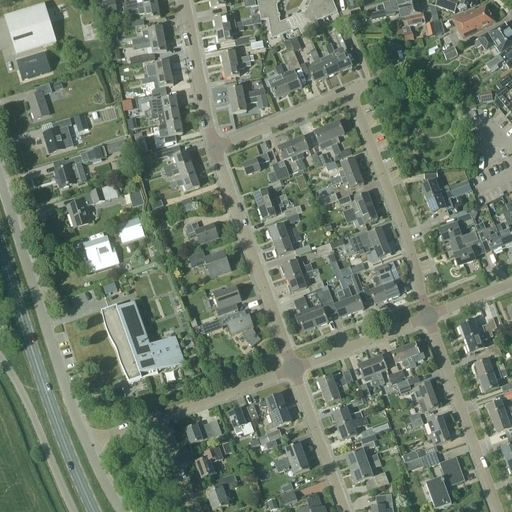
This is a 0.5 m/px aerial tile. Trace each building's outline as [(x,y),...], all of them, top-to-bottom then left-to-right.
[(142,0),(143,4),(137,5),(136,2),(123,5),(124,13),(158,7),(156,0),(142,0)] [(209,0),(212,10),(226,7),(224,1),(227,0),(209,0)] [(245,8),(256,6),(254,0),(251,0),(244,2),(245,8)] [(277,6),(280,0),(262,0),(263,1),(257,2),(259,10),(277,7),(277,6)] [(311,0),(311,1),(322,6),(327,18),(338,13),(331,0),(311,0)] [(359,6),(357,0),(347,0),(350,9),(359,6)] [(456,0),(437,0),(435,8),(450,13),(455,15),(456,11),(460,1),(458,0),(456,0)] [(460,1),(456,11),(460,12),(464,11),(465,9),(467,10),(468,7),(471,8),(472,6),(474,7),(476,0),(458,0),(460,1)] [(115,1),(102,3),(105,16),(117,14),(115,1)] [(311,31),(319,27),(317,22),(327,18),(322,6),(311,1),(304,14),(304,13),(303,13),(311,31)] [(419,7),(418,2),(398,7),(384,10),(386,18),(396,15),(395,13),(399,12),(400,19),(421,14),(420,11),(421,10),(420,7),(419,7)] [(44,6),(5,18),(8,28),(17,56),(19,56),(40,49),(56,44),(50,24),(45,9),(44,6)] [(462,40),(496,24),(486,6),(475,11),(474,9),(450,18),(462,40)] [(158,7),(124,13),(125,17),(139,15),(139,16),(145,15),(146,21),(160,19),(158,7)] [(280,23),(278,13),(277,7),(259,10),(260,19),(261,21),(268,20),(272,40),(282,35),(280,23)] [(436,9),(430,7),(432,18),(438,17),(436,9)] [(374,13),(371,14),(372,21),(375,20),(386,18),(384,10),(374,13)] [(303,13),(280,23),(282,35),(298,29),(301,35),(311,31),(303,13)] [(410,28),(425,24),(423,14),(402,19),(404,28),(402,28),(402,29),(404,36),(405,43),(414,41),(412,33),(411,33),(410,28)] [(243,27),(242,23),(235,25),(235,23),(229,25),(228,18),(214,21),(216,33),(243,28),(243,27)] [(252,21),(242,22),(242,23),(243,27),(261,24),(261,21),(260,19),(252,21)] [(129,23),(130,29),(144,26),(143,20),(129,23)] [(443,34),(440,21),(433,23),(433,25),(436,34),(437,36),(443,34)] [(430,36),(436,34),(433,25),(427,27),(430,36)] [(474,43),(478,50),(482,47),(485,52),(494,47),(499,55),(497,57),(491,60),(491,61),(511,47),(511,35),(505,25),(474,43)] [(148,31),(150,39),(144,40),(144,39),(132,41),(133,47),(164,41),(162,28),(148,31)] [(244,32),(243,28),(216,33),(219,45),(233,42),(231,35),(237,34),(237,33),(244,32)] [(402,29),(395,31),(397,38),(404,36),(402,29)] [(316,30),(309,33),(311,39),(318,36),(316,32),(316,30)] [(345,52),(351,50),(343,32),(335,35),(341,49),(343,53),(345,52)] [(118,42),(116,34),(109,35),(110,44),(118,42)] [(236,47),(249,44),(248,39),(234,42),(236,47)] [(294,53),(301,50),(297,39),(290,42),(294,53)] [(134,52),(152,49),(153,55),(167,53),(164,41),(133,47),(134,52)] [(252,51),(264,48),(262,42),(251,45),(252,51)] [(509,70),(511,67),(511,48),(500,57),(500,56),(485,65),(488,69),(503,60),(509,70)] [(343,53),(341,49),(334,52),(335,54),(335,55),(332,56),(334,60),(340,73),(352,68),(347,55),(345,52),(343,53)] [(457,57),(454,49),(443,54),(447,62),(457,57)] [(382,65),(396,61),(393,50),(379,54),(382,65)] [(121,60),(119,51),(111,52),(113,62),(121,60)] [(315,84),(327,78),(320,60),(316,51),(310,54),(312,59),(314,63),(312,64),(311,65),(310,67),(310,69),(310,71),(303,74),(307,83),(313,80),(315,84)] [(285,76),(282,77),(284,82),(289,95),(302,89),(294,71),(300,68),(293,52),(284,56),(291,72),(284,74),(285,76)] [(44,53),(16,62),(16,63),(26,60),(29,67),(19,70),(22,80),(22,81),(50,73),(50,72),(42,74),(39,65),(46,63),(44,54),(45,54),(44,53)] [(236,61),(235,53),(221,56),(223,68),(250,63),(249,58),(236,61)] [(334,60),(332,56),(329,57),(329,56),(320,60),(327,78),(340,73),(334,60)] [(144,76),(144,80),(171,75),(169,62),(155,65),(156,73),(144,76)] [(226,80),(239,77),(238,70),(244,69),(244,68),(251,67),(250,63),(223,68),(226,80)] [(173,87),(171,75),(144,80),(142,80),(143,86),(154,84),(155,90),(151,93),(152,96),(166,93),(166,88),(173,87)] [(500,92),(495,95),(499,100),(502,98),(509,93),(505,87),(511,83),(508,78),(496,87),(500,92)] [(289,95),(284,82),(271,87),(277,100),(289,95)] [(61,83),(53,86),(55,92),(63,89),(61,83)] [(42,94),(51,91),(49,85),(35,90),(37,95),(27,98),(35,121),(49,116),(42,94)] [(228,91),(230,103),(244,101),(257,98),(265,96),(264,90),(249,93),(249,94),(243,95),(242,89),(228,91)] [(511,91),(499,101),(503,106),(511,116),(511,91)] [(153,103),(156,103),(157,110),(151,111),(151,116),(164,114),(178,111),(176,98),(168,100),(166,93),(152,96),(153,103)] [(491,93),(479,95),(481,105),(492,103),(491,93)] [(246,113),(245,106),(258,104),(259,110),(268,109),(265,96),(257,98),(244,101),(230,103),(233,116),(246,113)] [(133,111),(131,100),(121,103),(123,113),(133,111)] [(499,101),(494,104),(495,105),(496,106),(499,110),(503,106),(499,101)] [(151,116),(152,121),(159,120),(160,127),(167,125),(180,123),(178,111),(164,114),(151,116)] [(84,116),(74,119),(78,133),(89,130),(84,116)] [(43,135),(50,155),(73,147),(67,128),(71,127),(69,120),(51,126),(53,132),(43,135)] [(180,123),(167,125),(169,138),(164,139),(165,145),(176,143),(175,137),(183,135),(180,123)] [(344,136),(339,123),(326,129),(334,146),(331,147),(331,148),(333,152),(339,150),(337,145),(339,144),(337,139),(344,136)] [(319,147),(321,152),(331,148),(331,147),(334,146),(326,129),(314,134),(319,147)] [(291,144),(296,157),(298,161),(295,162),(297,167),(303,165),(301,160),(304,159),(302,154),(308,151),(303,138),(291,144)] [(298,161),(296,157),(291,144),(278,149),(283,162),(291,159),(293,163),(295,162),(298,161)] [(145,146),(137,148),(139,155),(147,153),(145,146)] [(166,174),(191,165),(187,153),(181,155),(179,147),(155,154),(157,161),(173,156),(176,165),(164,169),(166,174)] [(104,148),(80,155),(81,157),(83,164),(107,157),(104,148)] [(349,149),(340,153),(341,155),(338,156),(340,160),(352,156),(349,149)] [(258,165),(262,164),(262,165),(269,162),(267,154),(254,159),(255,161),(243,166),(247,177),(260,172),(258,165)] [(322,168),(316,155),(311,157),(316,170),(322,168)] [(322,156),(318,158),(322,167),(331,163),(330,159),(325,161),(322,156)] [(82,183),(76,166),(83,164),(81,157),(63,163),(65,169),(55,172),(61,190),(82,183)] [(341,165),(343,172),(339,173),(340,177),(341,180),(346,178),(359,173),(354,160),(341,165)] [(328,173),(337,169),(334,163),(325,166),(328,173)] [(284,180),(280,170),(278,164),(272,166),(278,182),(279,182),(284,180)] [(195,176),(191,165),(178,170),(166,174),(167,179),(179,174),(182,181),(195,176)] [(284,180),(289,178),(285,168),(280,170),(284,180)] [(346,178),(341,180),(340,177),(335,179),(337,185),(342,183),(343,186),(348,184),(351,191),(364,186),(359,173),(346,178)] [(429,186),(421,189),(426,202),(450,193),(448,187),(443,189),(442,188),(438,189),(435,183),(434,180),(437,180),(437,173),(424,174),(424,181),(427,181),(430,180),(432,184),(429,186)] [(195,176),(182,181),(170,185),(171,190),(184,186),(186,193),(200,188),(195,176)] [(270,192),(281,187),(279,182),(278,182),(268,186),(270,192)] [(456,184),(448,187),(450,193),(454,191),(455,191),(458,190),(456,186),(456,184)] [(455,191),(458,197),(470,192),(467,186),(458,190),(455,191)] [(80,205),(66,209),(73,229),(90,223),(85,208),(93,206),(106,203),(102,190),(89,194),(90,194),(77,198),(80,205)] [(130,194),(134,209),(146,205),(142,190),(130,194)] [(277,206),(278,205),(282,204),(280,198),(275,199),(274,196),(269,198),(267,191),(254,196),(258,209),(276,203),(277,206)] [(450,193),(426,202),(432,216),(446,210),(443,202),(452,199),(450,193)] [(325,206),(337,201),(335,195),(322,200),(325,206)] [(349,214),(353,212),(354,212),(355,215),(372,208),(367,195),(354,200),(355,202),(350,204),(352,209),(342,213),(344,216),(349,214)] [(276,217),(276,216),(282,214),(280,209),(284,208),(284,207),(289,205),(288,202),(285,196),(280,198),(282,204),(278,205),(277,206),(276,203),(258,209),(263,222),(276,217)] [(340,207),(351,202),(349,197),(338,201),(340,207)] [(153,211),(163,207),(161,202),(151,206),(153,211)] [(185,214),(194,211),(192,205),(183,208),(185,214)] [(298,216),(302,214),(300,207),(295,209),(284,213),(286,220),(298,216)] [(357,221),(359,228),(377,221),(372,208),(355,215),(354,212),(353,212),(349,214),(351,220),(352,223),(357,221)] [(508,227),(511,225),(511,221),(508,212),(502,214),(508,227)] [(463,247),(475,242),(478,241),(475,233),(460,238),(460,237),(458,231),(474,225),(470,214),(456,219),(459,224),(439,231),(444,243),(449,241),(452,251),(463,246),(463,247)] [(288,225),(300,221),(298,216),(286,220),(288,225)] [(145,238),(139,220),(117,227),(122,245),(145,238)] [(199,231),(197,224),(185,228),(190,241),(197,238),(200,245),(218,238),(217,236),(218,235),(219,233),(218,229),(216,228),(215,229),(214,226),(203,230),(199,231)] [(324,227),(326,234),(332,232),(332,231),(330,225),(329,225),(324,227)] [(481,243),(486,241),(491,253),(494,252),(495,254),(504,250),(494,227),(485,231),(483,225),(475,228),(481,243)] [(494,227),(504,250),(511,246),(511,236),(510,231),(501,235),(500,232),(502,231),(500,225),(494,227)] [(288,240),(299,236),(297,230),(286,234),(283,226),(267,232),(270,240),(271,239),(273,245),(288,240)] [(368,235),(369,238),(364,240),(366,243),(356,247),(357,251),(360,256),(365,254),(362,249),(367,247),(367,246),(369,250),(373,248),(386,243),(381,230),(368,235)] [(293,253),(290,245),(295,243),(295,244),(301,241),(299,236),(288,240),(273,245),(275,251),(274,251),(277,259),(293,253)] [(82,254),(88,271),(118,261),(113,247),(110,248),(107,239),(83,246),(85,253),(82,254)] [(332,251),(344,246),(342,240),(330,245),(332,251)] [(463,246),(452,251),(454,256),(453,256),(458,268),(475,262),(474,258),(480,256),(475,242),(463,247),(463,246)] [(386,243),(373,248),(378,261),(391,255),(386,243)] [(332,252),(330,245),(316,250),(319,257),(332,252)] [(296,257),(299,256),(311,252),(309,246),(297,251),(294,252),(296,257)] [(188,258),(192,270),(204,266),(206,271),(209,270),(212,279),(230,273),(223,253),(205,259),(203,252),(188,258)] [(301,276),(312,272),(310,266),(304,268),(303,265),(299,263),(297,264),(297,263),(280,269),(283,276),(284,276),(286,282),(301,276)] [(353,275),(365,271),(362,265),(350,270),(353,275)] [(387,265),(375,269),(378,278),(387,302),(399,297),(399,296),(406,293),(401,282),(394,284),(387,265)] [(290,296),(306,290),(304,282),(308,280),(314,278),(314,277),(312,272),(301,276),(286,282),(288,287),(287,288),(290,296)] [(363,292),(357,275),(350,278),(357,295),(363,292)] [(372,280),(377,291),(371,293),(368,286),(362,289),(367,301),(373,299),(375,307),(387,302),(378,278),(372,280)] [(117,291),(114,283),(103,287),(106,295),(117,291)] [(310,294),(313,293),(321,289),(324,288),(322,283),(308,288),(310,294)] [(215,311),(218,318),(238,311),(235,304),(241,302),(236,288),(223,293),(221,290),(213,293),(219,309),(215,311)] [(364,311),(358,298),(353,300),(349,289),(342,291),(346,302),(352,316),(364,311)] [(327,304),(322,293),(322,291),(316,294),(321,307),(327,304)] [(322,293),(327,304),(333,302),(328,291),(322,293)] [(352,316),(346,302),(342,291),(337,294),(341,304),(334,307),(340,320),(352,316)] [(301,315),(295,317),(298,325),(300,324),(304,334),(316,329),(307,305),(304,298),(293,302),(296,309),(299,308),(301,315)] [(307,305),(316,329),(328,325),(326,319),(323,311),(316,314),(312,303),(307,305)] [(327,304),(321,307),(323,311),(326,319),(332,317),(327,304)] [(184,365),(175,338),(148,347),(133,305),(118,310),(117,307),(101,313),(104,325),(106,331),(107,334),(108,337),(111,342),(112,345),(114,348),(116,352),(118,356),(119,361),(121,367),(124,373),(129,384),(158,374),(157,372),(184,365)] [(245,314),(244,312),(219,321),(208,325),(211,331),(222,327),(222,330),(223,329),(222,328),(228,326),(231,336),(241,332),(242,335),(244,337),(245,339),(247,342),(248,344),(250,346),(252,348),(251,349),(261,341),(257,338),(256,336),(255,334),(253,332),(252,330),(251,327),(250,325),(249,323),(248,321),(247,319),(246,316),(245,314)] [(458,328),(463,342),(479,336),(485,334),(491,331),(496,329),(493,319),(487,321),(488,325),(477,330),(474,322),(460,327),(461,327),(458,328)] [(198,327),(195,320),(189,322),(192,329),(198,327)] [(470,355),(484,350),(481,342),(487,340),(493,337),(491,331),(485,334),(479,336),(463,342),(468,355),(470,354),(470,355)] [(403,350),(407,360),(419,356),(415,345),(403,350)] [(487,349),(489,355),(499,351),(497,345),(487,349)] [(410,367),(407,360),(403,350),(391,354),(395,365),(402,363),(404,369),(410,367)] [(499,351),(489,355),(491,360),(501,356),(499,351)] [(379,386),(385,384),(380,374),(387,371),(382,358),(370,362),(375,376),(379,386)] [(505,371),(503,365),(497,367),(491,369),(488,361),(475,366),(475,367),(473,368),(477,381),(493,375),(499,373),(505,371)] [(379,386),(375,376),(370,362),(358,367),(363,381),(369,378),(373,389),(379,386)] [(346,385),(353,383),(349,371),(342,374),(344,380),(338,382),(334,384),(332,377),(318,382),(322,394),(347,385),(346,385)] [(403,383),(402,380),(405,378),(402,371),(393,375),(397,385),(403,383)] [(485,394),(498,390),(495,381),(501,379),(499,373),(493,375),(477,381),(482,395),(484,394),(485,394)] [(397,385),(393,375),(388,377),(392,387),(396,385),(397,385)] [(396,385),(398,391),(409,387),(407,381),(403,383),(397,385),(396,385)] [(503,393),(511,389),(511,384),(501,388),(503,393)] [(327,406),(340,401),(338,395),(349,391),(347,385),(322,394),(327,406)] [(364,399),(370,396),(366,385),(360,387),(364,399)] [(413,391),(417,403),(419,403),(418,402),(434,397),(430,385),(413,391)] [(409,387),(398,391),(400,396),(411,393),(409,387)] [(511,399),(511,391),(503,395),(506,402),(511,399)] [(268,408),(271,415),(287,410),(283,397),(281,398),(281,396),(266,402),(259,404),(261,409),(266,408),(268,408)] [(418,402),(419,403),(423,415),(439,409),(434,397),(418,402)] [(352,409),(363,405),(361,399),(349,403),(352,409)] [(490,416),(492,421),(506,416),(510,415),(511,414),(511,407),(504,411),(501,403),(487,408),(490,416)] [(252,423),(259,420),(254,406),(247,409),(252,423)] [(290,422),(291,422),(287,410),(271,415),(274,423),(272,424),(267,427),(269,431),(276,429),(291,424),(290,422)] [(360,413),(349,418),(346,410),(333,415),(330,416),(333,423),(336,422),(338,428),(362,419),(360,413)] [(244,437),(253,433),(250,424),(246,426),(240,411),(228,415),(234,430),(236,434),(242,432),(244,437)] [(511,429),(511,414),(492,421),(497,435),(511,429)] [(419,415),(416,416),(409,419),(403,421),(405,427),(411,424),(411,425),(421,421),(419,415)] [(343,442),(356,437),(354,431),(368,426),(365,418),(362,419),(338,428),(340,434),(337,435),(340,443),(343,442)] [(435,435),(446,431),(442,419),(427,424),(432,436),(435,435)] [(421,421),(411,425),(413,430),(423,426),(421,421)] [(197,426),(185,431),(191,446),(203,442),(214,438),(221,436),(217,422),(198,429),(197,426)] [(363,440),(374,435),(372,430),(361,434),(363,440)] [(282,438),(279,431),(266,435),(269,443),(282,438)] [(436,448),(451,443),(446,431),(435,435),(432,436),(427,438),(428,442),(432,441),(435,448),(436,448)] [(260,446),(258,440),(250,443),(252,449),(260,446)] [(268,451),(278,447),(275,441),(265,445),(268,451)] [(365,452),(375,448),(373,443),(363,446),(365,452)] [(511,445),(502,449),(507,463),(511,460),(511,445)] [(274,463),(276,469),(305,458),(300,446),(285,451),(289,462),(286,462),(285,459),(274,463)] [(415,453),(402,457),(405,465),(420,460),(420,459),(435,454),(436,454),(438,453),(436,448),(435,448),(432,449),(421,453),(416,455),(415,453)] [(213,464),(222,461),(218,450),(205,455),(207,460),(197,463),(202,480),(214,476),(217,475),(213,464)] [(346,459),(350,472),(379,461),(377,456),(366,460),(363,452),(346,459)] [(421,460),(405,466),(407,472),(423,467),(424,471),(439,465),(436,454),(435,454),(420,459),(420,460),(421,460)] [(305,458),(276,469),(278,474),(289,470),(288,467),(291,466),(294,477),(309,471),(305,458)] [(449,488),(465,482),(456,459),(439,465),(444,478),(426,485),(435,511),(451,505),(447,493),(451,492),(449,488)] [(379,461),(350,472),(355,485),(372,479),(370,471),(381,467),(379,461)] [(378,489),(389,485),(385,474),(374,478),(378,489)] [(227,489),(238,486),(234,475),(224,479),(227,489)] [(283,494),(293,490),(291,484),(281,488),(283,494)] [(214,511),(228,507),(222,489),(208,494),(214,511)] [(298,503),(294,492),(280,497),(284,508),(298,503)] [(392,511),(391,496),(376,498),(377,508),(371,509),(371,511),(392,511)] [(308,507),(297,511),(324,511),(323,508),(322,509),(318,497),(310,500),(312,506),(308,507)] [(272,511),(278,510),(275,500),(268,502),(272,511)]
